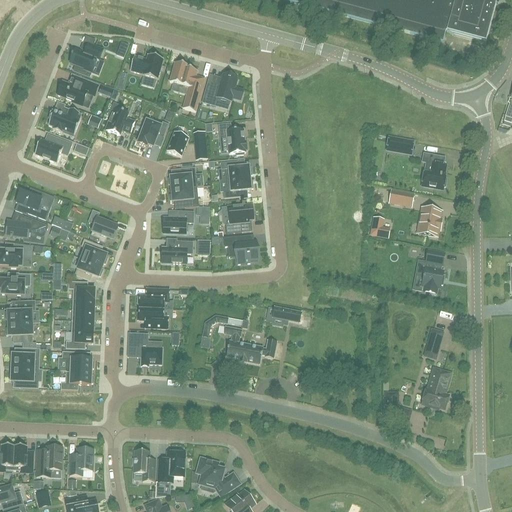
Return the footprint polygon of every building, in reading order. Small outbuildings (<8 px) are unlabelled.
[(277,0),(442,44),(445,32),(485,43),(496,3),(497,3),(498,0),(277,0)] [(120,50),(126,53),(129,46),(123,44),(120,50)] [(96,61),(99,62),(103,52),(93,48),(90,54),(86,52),(85,56),(82,55),(75,52),(70,65),(76,67),(73,73),(89,79),(91,74),(96,61)] [(147,61),(134,58),(130,73),(143,76),(142,77),(157,82),(163,61),(148,57),(147,61)] [(197,73),(189,70),(190,68),(175,64),(169,83),(188,89),(183,110),(195,114),(205,80),(196,77),(197,73)] [(68,86),(63,84),(58,97),(73,103),(72,104),(82,107),(87,95),(94,98),(98,87),(72,77),(68,86)] [(218,99),(231,103),(232,99),(240,101),(242,92),(234,89),(237,81),(223,78),(220,89),(207,86),(202,104),(215,108),(218,99)] [(63,132),(74,137),(81,119),(78,117),(79,114),(70,110),(69,111),(64,109),(61,116),(52,112),(49,120),(50,121),(48,127),(53,129),(52,131),(62,134),(63,132)] [(120,138),(122,132),(130,135),(135,123),(127,120),(128,116),(113,111),(113,112),(111,111),(108,118),(110,119),(105,132),(120,138)] [(169,126),(162,124),(161,128),(144,122),(141,131),(143,131),(138,145),(147,148),(147,146),(153,149),(158,137),(164,139),(169,126)] [(244,143),(244,138),(243,131),(231,132),(230,125),(219,127),(220,139),(227,138),(229,156),(235,155),(236,157),(244,156),(243,154),(245,154),(245,152),(247,152),(246,143),(244,143)] [(187,139),(174,134),(167,153),(180,158),(187,139)] [(68,158),(72,145),(57,140),(55,147),(40,142),(35,157),(57,165),(61,156),(68,158)] [(411,156),(413,144),(389,140),(387,152),(411,156)] [(207,161),(206,153),(205,142),(195,143),(196,154),(197,161),(207,161)] [(422,164),(426,164),(422,187),(443,191),(443,188),(445,189),(447,180),(445,179),(445,178),(442,177),(444,167),(436,165),(438,158),(424,155),(422,164)] [(225,171),(226,182),(250,180),(250,177),(252,177),(251,169),(249,169),(249,168),(245,168),(236,169),(236,163),(220,164),(221,171),(225,171)] [(171,191),(197,189),(195,169),(181,171),(182,177),(171,179),(171,178),(170,178),(170,179),(170,180),(168,180),(168,186),(171,186),(171,191)] [(250,182),(250,180),(226,182),(227,193),(223,194),(224,200),(239,199),(239,193),(251,192),(251,191),(253,190),(252,182),(250,182)] [(197,189),(171,191),(172,196),(169,197),(170,203),(172,202),(172,203),(172,204),(173,204),(184,203),(185,210),(199,209),(197,189)] [(20,193),(16,204),(18,205),(26,208),(24,213),(28,215),(45,222),(48,216),(37,212),(40,204),(51,208),(54,199),(30,190),(28,196),(20,193)] [(411,208),(413,196),(392,192),(390,204),(411,208)] [(249,224),(249,222),(254,221),(252,206),(245,206),(245,205),(242,206),(242,207),(228,208),(229,225),(225,225),(226,234),(235,233),(236,235),(241,234),(240,225),(249,224)] [(200,219),(209,219),(209,210),(196,209),(196,218),(200,219)] [(436,238),(438,231),(440,231),(441,223),(442,222),(439,222),(441,214),(422,210),(418,235),(436,238)] [(178,213),(178,220),(164,220),(163,234),(185,235),(186,225),(193,225),(194,214),(178,213)] [(6,237),(27,240),(28,234),(34,235),(43,239),(48,227),(15,215),(11,224),(8,224),(6,237)] [(107,221),(99,218),(98,218),(95,226),(91,237),(99,241),(98,243),(105,245),(107,239),(113,241),(118,228),(106,224),(107,221)] [(61,230),(64,222),(55,219),(52,226),(61,230)] [(390,231),(381,229),(383,221),(374,220),(371,237),(388,240),(390,231)] [(70,234),(73,226),(64,222),(61,230),(61,231),(62,231),(69,234),(70,234)] [(60,232),(54,230),(52,237),(58,240),(60,232)] [(236,247),(237,258),(238,266),(250,265),(250,263),(258,262),(256,244),(254,244),(247,245),(246,238),(224,240),(225,248),(228,248),(236,247)] [(85,250),(81,260),(102,268),(103,266),(105,266),(108,259),(106,258),(107,257),(100,254),(103,249),(84,242),(82,248),(85,250)] [(192,256),(193,244),(176,243),(176,250),(163,249),(162,265),(172,265),(182,266),(182,265),(186,266),(186,256),(192,256)] [(201,251),(210,252),(210,243),(199,243),(199,251),(201,251)] [(8,252),(6,252),(6,253),(0,252),(0,267),(10,268),(9,270),(17,270),(18,268),(22,268),(22,259),(31,260),(31,249),(12,246),(11,253),(8,253),(8,252)] [(425,287),(424,293),(436,296),(437,290),(440,290),(441,287),(443,287),(444,277),(442,277),(443,273),(440,273),(441,268),(442,268),(444,256),(428,252),(426,265),(422,287),(425,287)] [(102,268),(81,260),(75,277),(90,282),(92,277),(98,279),(99,278),(100,279),(103,271),(101,270),(102,268)] [(30,276),(18,276),(18,283),(17,283),(17,282),(12,282),(8,282),(0,282),(0,290),(2,290),(2,296),(24,297),(24,288),(30,288),(30,276)] [(73,291),(73,301),(94,302),(95,291),(87,290),(80,290),(81,284),(69,284),(68,291),(73,291)] [(169,304),(170,291),(146,290),(146,297),(139,297),(139,298),(138,298),(137,306),(139,306),(139,310),(164,311),(164,303),(169,304)] [(94,302),(73,301),(72,312),(94,313),(94,302)] [(35,302),(21,303),(21,310),(18,310),(18,313),(7,313),(7,314),(5,314),(6,321),(8,321),(8,326),(32,325),(31,313),(36,313),(35,302)] [(274,308),(272,319),(300,324),(302,313),(274,308)] [(138,323),(145,323),(144,330),(168,331),(168,319),(164,319),(164,311),(139,310),(139,315),(137,315),(137,322),(138,322),(138,323)] [(94,313),(72,312),(72,323),(93,324),(94,313)] [(243,322),(215,317),(205,324),(202,338),(208,340),(210,328),(217,323),(227,325),(227,324),(242,327),(241,330),(247,331),(249,323),(243,322)] [(93,324),(72,323),(72,334),(93,334),(93,324)] [(8,337),(8,338),(22,338),(23,350),(25,350),(36,351),(36,345),(33,345),(32,325),(8,326),(8,330),(6,330),(6,337),(8,337)] [(274,359),(276,348),(276,345),(277,343),(268,342),(266,350),(263,350),(263,349),(239,344),(240,339),(242,332),(225,328),(224,336),(232,337),(231,343),(229,342),(226,359),(239,361),(239,364),(246,365),(247,364),(259,366),(261,357),(265,357),(264,358),(274,360),(274,359)] [(443,334),(432,331),(427,349),(438,352),(443,334)] [(85,345),(92,346),(93,334),(72,334),(71,344),(66,344),(66,351),(78,351),(78,345),(85,345)] [(128,335),(128,350),(138,350),(137,359),(141,360),(141,366),(141,368),(142,368),(148,368),(149,368),(149,366),(162,367),(162,352),(161,352),(153,352),(153,350),(147,350),(148,344),(148,336),(128,335)] [(204,348),(211,349),(212,340),(205,339),(204,348)] [(276,348),(274,359),(280,360),(283,346),(276,345),(276,348)] [(37,351),(25,350),(25,357),(14,356),(12,356),(12,358),(10,358),(10,365),(12,365),(12,370),(34,371),(34,358),(40,359),(40,351),(37,351)] [(445,367),(455,355),(448,350),(439,362),(445,367)] [(79,361),(79,355),(62,354),(62,361),(66,361),(66,373),(91,374),(91,370),(93,371),(94,363),(92,363),(92,361),(79,361)] [(11,383),(13,383),(24,384),(23,390),(38,391),(39,383),(33,383),(34,371),(12,370),(12,374),(10,374),(9,381),(11,382),(11,383)] [(445,396),(446,392),(451,375),(434,370),(428,391),(426,391),(422,406),(432,409),(433,408),(445,411),(447,405),(448,404),(449,400),(448,399),(449,397),(445,396)] [(91,377),(91,374),(66,373),(65,385),(61,385),(61,392),(78,392),(78,386),(91,387),(91,385),(93,385),(93,378),(91,377)] [(405,424),(406,424),(410,412),(409,412),(408,412),(398,409),(397,397),(398,397),(398,396),(385,396),(385,397),(386,418),(405,424)] [(13,472),(14,448),(9,447),(9,446),(3,446),(2,447),(1,447),(1,448),(1,452),(0,452),(0,472),(5,473),(5,472),(13,472)] [(14,448),(13,472),(21,473),(21,474),(32,474),(33,454),(27,453),(27,449),(27,448),(26,448),(26,447),(20,446),(20,448),(14,448)] [(36,479),(50,479),(51,472),(61,472),(62,450),(56,450),(55,448),(49,447),(48,449),(47,449),(47,453),(37,453),(36,479)] [(77,451),(77,458),(70,457),(70,477),(82,478),(82,472),(92,472),(93,451),(77,451)] [(155,462),(149,462),(149,454),(135,453),(134,461),(133,461),(132,468),(134,468),(134,475),(143,476),(142,484),(154,484),(155,462)] [(185,455),(178,455),(176,453),(172,453),(170,455),(168,455),(167,462),(159,462),(158,484),(172,485),(172,478),(184,479),(185,455)] [(202,476),(199,485),(215,490),(221,498),(240,486),(233,476),(223,482),(222,480),(224,471),(217,469),(218,465),(201,460),(197,474),(192,473),(191,484),(197,485),(197,474),(202,476)] [(11,510),(24,506),(20,493),(13,495),(11,489),(0,491),(0,505),(9,503),(11,510)] [(40,509),(49,507),(50,507),(47,493),(37,495),(40,509)] [(249,511),(248,511),(255,506),(254,505),(254,502),(251,498),(249,498),(244,493),(239,498),(237,496),(225,506),(229,511),(249,511)] [(86,498),(77,499),(65,502),(67,511),(97,511),(96,502),(87,504),(86,498)] [(168,511),(167,508),(162,510),(158,502),(145,507),(147,511),(168,511)]
